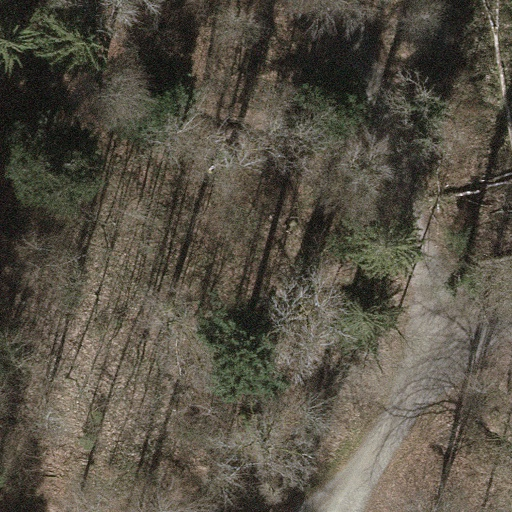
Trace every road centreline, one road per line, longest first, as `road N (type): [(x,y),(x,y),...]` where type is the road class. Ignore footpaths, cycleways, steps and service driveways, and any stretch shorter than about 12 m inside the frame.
road 1 (track): [(423,355),(329,0)]
road 2 (track): [(511,304),(423,355),(333,511)]
